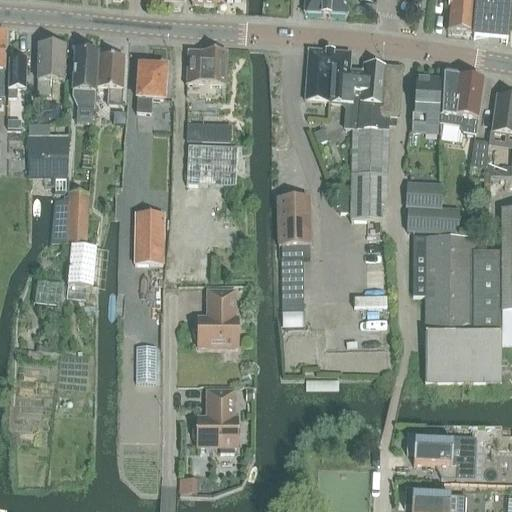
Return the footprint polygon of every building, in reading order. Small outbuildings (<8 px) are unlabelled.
[(144,0),(145,1),(148,4),(166,5),(166,8),(168,8),(170,11),(178,11),(181,9),(183,9),(183,0),(144,0)] [(217,1),(217,0),(191,0),(191,7),(217,9),(217,1)] [(304,0),(304,16),(322,17),(322,18),(330,19),(330,17),(347,18),(347,0),(304,0)] [(449,11),(447,34),(451,34),(452,36),(461,37),(462,36),(474,37),(476,0),(445,0),(444,11),(449,11)] [(476,0),(474,37),(473,41),(507,44),(510,0),(476,0)] [(37,84),(38,84),(37,101),(51,102),(52,84),(64,85),(65,50),(38,49),(37,84)] [(304,103),(329,105),(333,55),(308,53),(304,103)] [(74,54),(71,95),(73,95),(73,100),(78,110),(94,111),(94,96),(96,96),(97,92),(99,58),(99,56),(74,54)] [(186,88),(226,90),(227,55),(201,54),(201,55),(187,55),(186,88)] [(333,55),(329,105),(349,107),(346,133),(353,134),(358,134),(363,73),(349,72),(350,57),(333,55)] [(99,58),(97,92),(109,92),(108,108),(121,109),(122,93),(123,93),(125,60),(99,58)] [(9,62),(8,102),(16,102),(17,92),(26,92),(27,62),(9,62)] [(136,117),(151,118),(152,103),(164,104),(166,71),(163,71),(161,69),(152,68),(150,70),(139,69),(136,117)] [(352,176),(351,225),(380,226),(380,205),(384,205),(387,178),(388,131),(395,131),(396,122),(398,122),(403,74),(384,72),(385,70),(363,68),(363,73),(358,134),(353,134),(352,176)] [(442,77),(440,128),(456,131),(460,131),(463,137),(475,139),(483,85),(480,84),(480,82),(470,80),(469,83),(460,81),(460,79),(442,76),(442,77)] [(415,83),(414,118),(412,118),(411,135),(438,136),(440,84),(415,83)] [(497,99),(492,136),(511,138),(511,95),(504,94),(501,96),(501,100),(497,99)] [(20,124),(7,124),(7,133),(20,133),(20,124)] [(187,127),(186,146),(201,146),(202,128),(187,127)] [(69,141),(27,141),(28,181),(54,181),(53,198),(63,198),(68,192),(68,181),(67,181),(69,141)] [(470,168),(485,170),(487,146),(473,144),(470,168)] [(190,147),(189,187),(236,189),(237,149),(190,147)] [(427,198),(407,197),(406,212),(408,212),(437,212),(438,202),(441,202),(441,188),(427,188),(427,198)] [(69,196),(66,248),(86,249),(89,197),(69,196)] [(309,201),(277,202),(278,250),(280,250),(302,249),(310,249),(309,201)] [(437,212),(408,212),(407,236),(457,237),(457,225),(440,225),(440,213),(437,212)] [(511,212),(500,212),(500,255),(499,316),(511,315),(511,212)] [(135,217),(134,268),(162,269),(164,217),(135,217)] [(473,240),(439,240),(413,240),(413,300),(425,300),(425,336),(500,336),(499,316),(500,255),(473,254),(473,240)] [(302,262),(310,262),(310,249),(302,249),(280,250),(281,263),(302,262)] [(71,250),(68,289),(92,292),(95,252),(71,250)] [(302,262),(281,263),(282,316),(304,315),(302,262)] [(352,278),(353,312),(388,311),(388,298),(382,298),(382,287),(367,287),(367,278),(352,278)] [(192,335),(192,338),(194,342),(197,345),(197,351),(238,351),(238,323),(234,323),(234,296),(209,296),(208,323),(198,323),(198,329),(197,329),(194,331),(192,335)] [(500,336),(425,336),(424,388),(501,388),(501,349),(500,336)] [(155,351),(136,351),(136,387),(155,387),(155,351)] [(237,423),(233,423),(233,396),(208,396),(208,423),(197,422),(197,429),(196,429),(193,431),(191,435),(191,438),(193,442),(196,444),(197,444),(197,451),(220,451),(220,456),(234,456),(234,451),(237,451),(237,423)] [(407,439),(406,458),(413,458),(413,469),(441,470),(440,482),(474,484),(476,442),(452,441),(451,445),(424,444),(424,440),(407,439)] [(404,511),(411,511),(410,511),(464,511),(465,499),(422,497),(422,493),(405,493),(404,511)]
